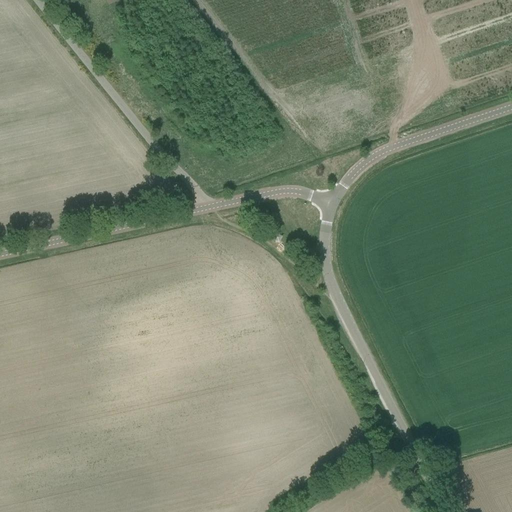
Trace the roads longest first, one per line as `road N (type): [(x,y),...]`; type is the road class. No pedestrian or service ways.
road 1 (unclassified): [(37,0),(204,208)]
road 2 (unclassified): [(448,511),(340,304)]
road 3 (unclassified): [(331,207),(347,182),(386,152),(511,110)]
road 4 (unclassified): [(0,254),(204,208)]
road 5 (unclassified): [(204,208),(285,192),(331,207)]
